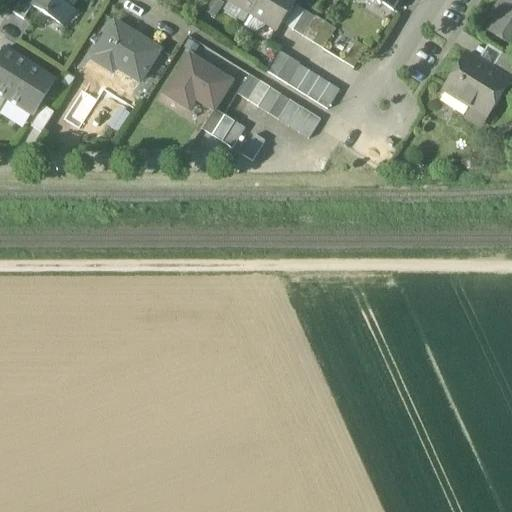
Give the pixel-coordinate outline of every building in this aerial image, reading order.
[(32,10),(38,0),(23,0),(13,17),(24,23),(32,10)] [(60,28),(77,0),(38,0),(32,10),(60,28)] [(262,0),(226,0),(225,2),(251,18),(262,0)] [(296,4),(289,0),(262,0),(251,18),(276,34),(281,26),(294,6),(296,4)] [(369,0),(392,14),(401,0),(369,0)] [(511,0),(503,0),(484,31),(511,49),(511,0)] [(281,26),(292,33),(304,13),(294,6),(281,26)] [(314,19),(304,13),(292,33),(302,39),(314,19)] [(314,19),(302,39),(312,46),(325,25),(314,19)] [(140,86),(160,53),(113,25),(94,57),(98,59),(94,65),(112,75),(115,71),(140,86)] [(325,25),(312,46),(322,52),(335,32),(325,25)] [(365,51),(355,44),(342,65),(353,71),(365,51)] [(30,67),(4,51),(0,57),(0,98),(7,103),(30,67)] [(279,54),(266,75),(276,81),(289,60),(279,54)] [(511,63),(501,56),(490,74),(508,85),(508,86),(511,88),(511,63)] [(490,74),(465,58),(458,68),(454,69),(450,75),(451,79),(443,93),(486,120),(508,86),(508,85),(490,74)] [(231,85),(189,59),(165,98),(183,109),(190,98),(214,113),(231,85)] [(289,60),(276,81),(286,87),(299,66),(289,60)] [(299,66),(286,87),(296,94),(309,72),(299,66)] [(55,83),(30,67),(7,103),(33,119),(55,83)] [(309,72),(296,94),(306,100),(320,79),(309,72)] [(259,85),(249,78),(237,98),(247,104),(259,85)] [(320,79),(306,100),(316,106),(330,85),(320,79)] [(257,110),(269,91),(259,85),(247,104),(257,110)] [(330,85),(316,106),(327,112),(340,91),(330,85)] [(269,91),(257,110),(267,117),(280,97),(269,91)] [(280,97),(267,117),(277,123),(290,104),(280,97)] [(290,104),(277,123),(288,129),(300,110),(290,104)] [(54,116),(44,109),(31,130),(41,136),(54,116)] [(300,110),(288,129),(298,136),(310,116),(300,110)] [(225,119),(215,113),(202,133),(213,139),(225,119)] [(320,123),(310,116),(298,136),(308,142),(320,123)] [(235,126),(225,119),(213,139),(223,146),(235,126)] [(245,132),(235,126),(223,146),(233,152),(245,132)] [(255,138),(245,132),(233,152),(232,153),(242,159),(255,138)] [(264,144),(255,138),(242,159),(252,164),(264,144)]
